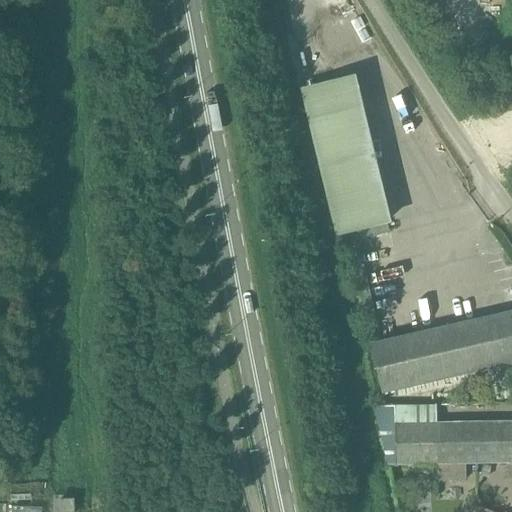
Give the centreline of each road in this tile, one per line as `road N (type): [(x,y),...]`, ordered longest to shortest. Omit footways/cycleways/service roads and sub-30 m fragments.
road 1 (primary): [(283,511),(183,0)]
road 2 (unclassified): [(511,211),(374,0)]
